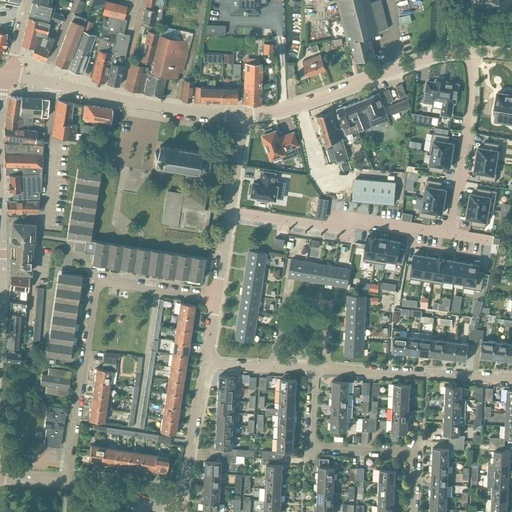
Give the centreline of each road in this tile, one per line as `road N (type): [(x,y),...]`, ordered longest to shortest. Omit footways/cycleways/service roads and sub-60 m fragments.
road 1 (residential): [(66,483),(93,284),(213,301)]
road 2 (residential): [(414,511),(416,455),(310,451),(312,371)]
road 3 (unclassified): [(240,119),(435,56),(472,53)]
road 4 (residential): [(227,212),(337,228),(344,217),(448,235)]
road 5 (unclassified): [(240,119),(43,84)]
road 6 (residential): [(325,370),(511,378)]
road 7 (residential): [(448,235),(472,53)]
road 8 (residential): [(270,367),(283,300),(328,306),(325,370)]
road 9 (residential): [(176,511),(204,362)]
